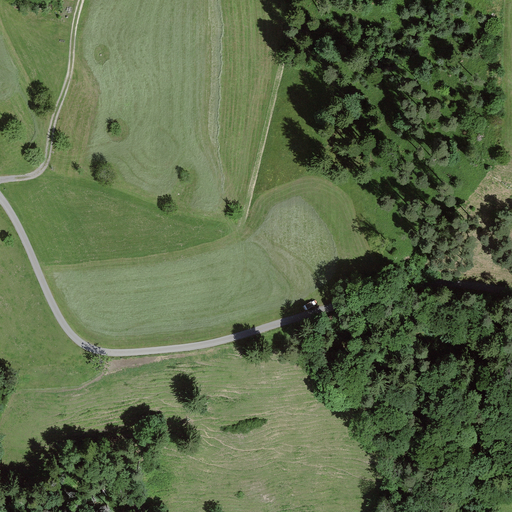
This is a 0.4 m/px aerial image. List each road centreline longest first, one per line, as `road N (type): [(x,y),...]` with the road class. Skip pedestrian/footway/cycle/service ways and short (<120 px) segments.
road 1 (track): [(247,214),(296,0)]
road 2 (track): [(80,0),(47,162),(34,175)]
